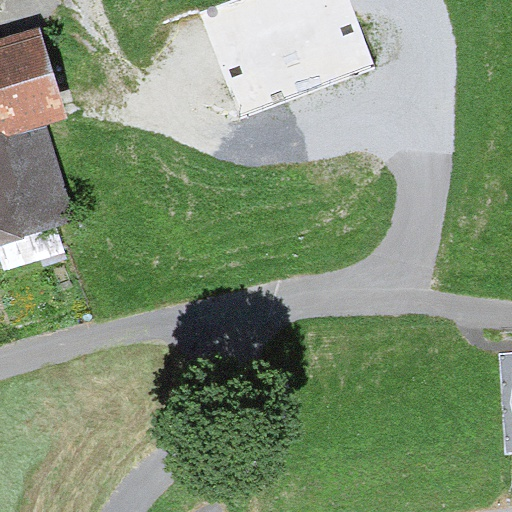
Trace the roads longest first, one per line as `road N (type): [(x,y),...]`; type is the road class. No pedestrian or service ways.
road 1 (track): [(98,0),(163,123),(332,188),(332,303)]
road 2 (track): [(219,339),(299,300),(511,318)]
